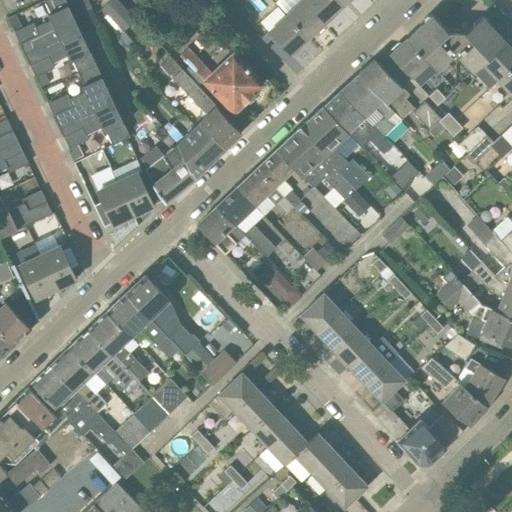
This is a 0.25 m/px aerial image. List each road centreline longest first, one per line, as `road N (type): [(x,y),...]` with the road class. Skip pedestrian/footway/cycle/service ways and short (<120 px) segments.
road 1 (residential): [(166,227),(427,501)]
road 2 (residential): [(166,227),(411,0)]
road 3 (residential): [(108,286),(0,48)]
road 4 (residential): [(0,386),(108,286)]
road 5 (residential): [(427,501),(511,413)]
